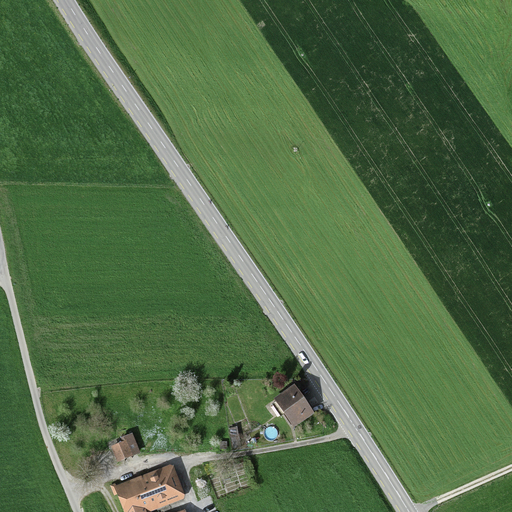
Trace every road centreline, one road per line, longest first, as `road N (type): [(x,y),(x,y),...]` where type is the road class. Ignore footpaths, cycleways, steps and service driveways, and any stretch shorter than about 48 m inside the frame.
road 1 (secondary): [(66,0),(410,511)]
road 2 (track): [(75,495),(156,458),(247,452),(357,428)]
road 3 (unclassified): [(6,278),(82,511)]
